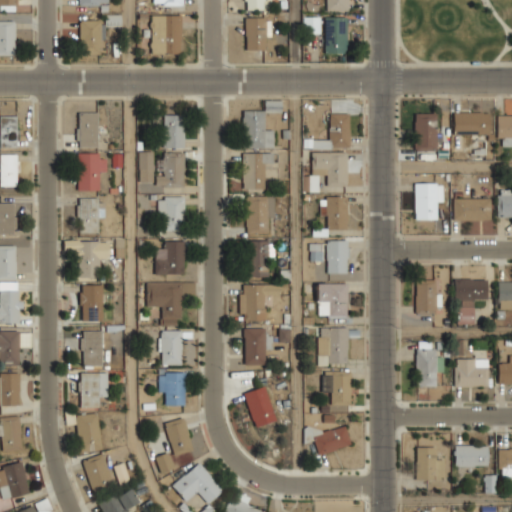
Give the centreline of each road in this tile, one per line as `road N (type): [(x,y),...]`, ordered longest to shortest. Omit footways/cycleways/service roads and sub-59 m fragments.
road 1 (residential): [(213,0),(219,433),(240,462),(268,479),(381,481)]
road 2 (residential): [(48,0),(50,431),(74,511)]
road 3 (tertiary): [(381,81),(382,511)]
road 4 (tertiary): [(381,81),(0,80)]
road 5 (tertiary): [(511,80),(381,81)]
road 6 (residential): [(511,413),(383,414)]
road 7 (residential): [(511,248),(383,249)]
